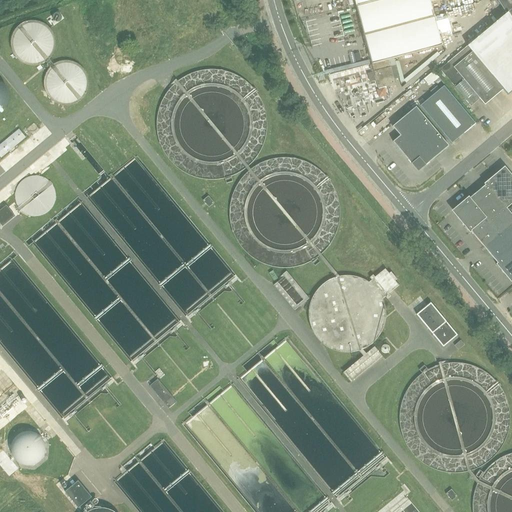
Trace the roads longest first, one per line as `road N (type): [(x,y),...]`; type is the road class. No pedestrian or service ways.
road 1 (tertiary): [(408,213),(324,110),(272,0)]
road 2 (tertiary): [(511,336),(408,213)]
road 3 (unclassified): [(511,127),(408,213)]
